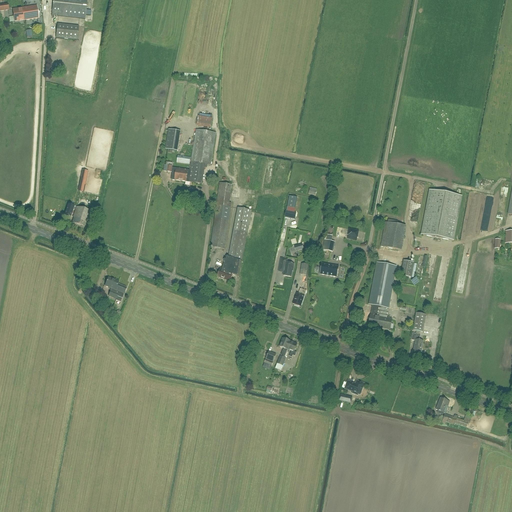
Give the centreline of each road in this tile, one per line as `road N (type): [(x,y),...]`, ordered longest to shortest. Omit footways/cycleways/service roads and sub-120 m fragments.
road 1 (secondary): [(0,217),(511,414)]
road 2 (track): [(341,349),(368,257),(415,0)]
road 3 (track): [(381,174),(249,148)]
